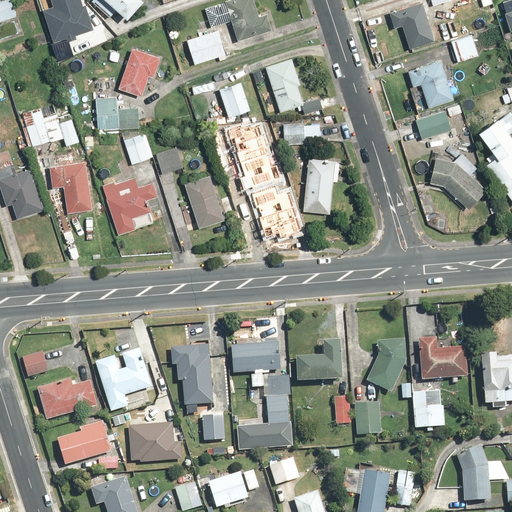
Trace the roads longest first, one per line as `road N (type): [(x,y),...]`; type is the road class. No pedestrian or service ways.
road 1 (secondary): [(0,302),(409,271)]
road 2 (residential): [(328,0),(409,271)]
road 3 (residential): [(0,387),(39,511)]
